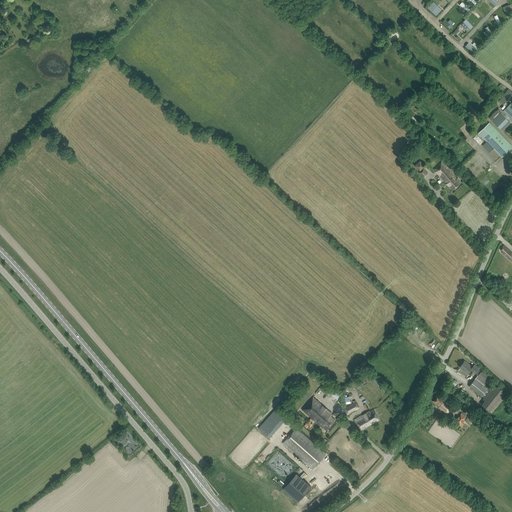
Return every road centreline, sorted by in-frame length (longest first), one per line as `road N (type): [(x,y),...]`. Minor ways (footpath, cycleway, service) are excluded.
road 1 (unclassified): [(330,511),(379,470),(414,418),(511,202)]
road 2 (unclassified): [(191,511),(183,483),(0,269)]
road 3 (primary): [(182,461),(0,251)]
